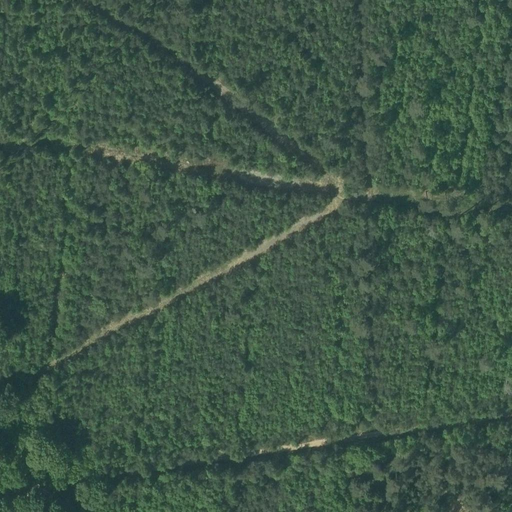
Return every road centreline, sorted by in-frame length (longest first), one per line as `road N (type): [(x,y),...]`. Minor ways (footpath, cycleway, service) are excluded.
road 1 (track): [(0,486),(511,413)]
road 2 (track): [(361,0),(367,214)]
